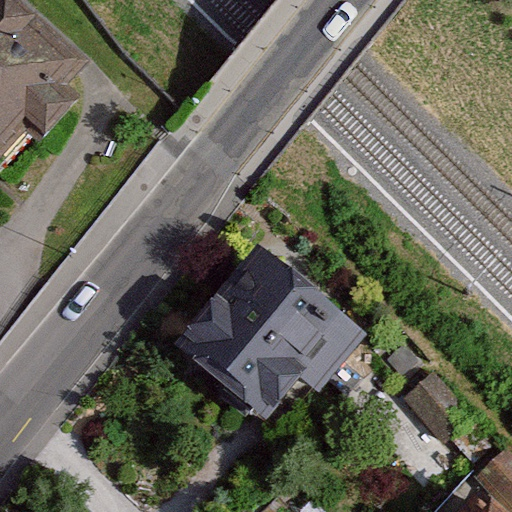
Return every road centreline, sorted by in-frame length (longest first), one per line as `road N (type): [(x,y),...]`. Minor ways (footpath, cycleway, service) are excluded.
road 1 (residential): [(0,420),(200,170)]
road 2 (residential): [(338,0),(200,170)]
